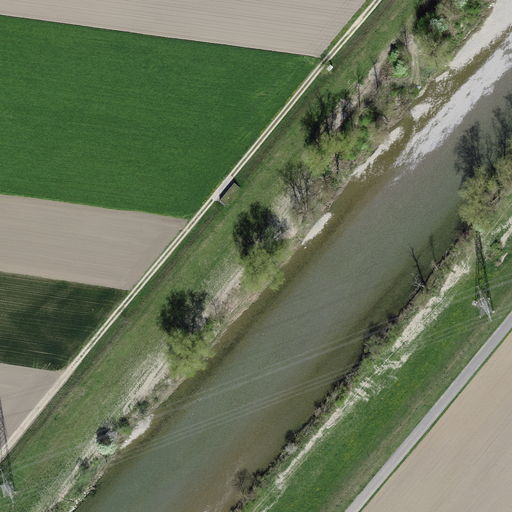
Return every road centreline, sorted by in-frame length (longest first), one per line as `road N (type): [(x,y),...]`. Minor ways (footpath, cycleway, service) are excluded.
road 1 (track): [(378,0),(0,454)]
road 2 (unclassified): [(353,511),(511,323)]
